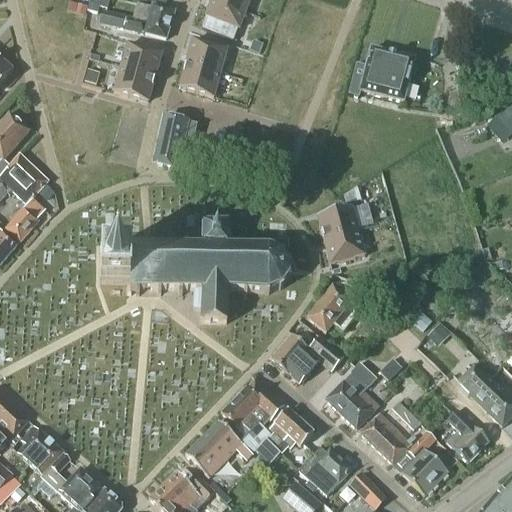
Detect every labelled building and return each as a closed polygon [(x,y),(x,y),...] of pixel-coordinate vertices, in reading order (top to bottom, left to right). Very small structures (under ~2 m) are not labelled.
[(106,12),(109,0),(89,0),(86,13),(97,16),(99,10),(106,12)] [(235,46),(240,33),(241,34),(251,11),(223,0),(216,0),(208,21),(209,21),(204,33),(235,46)] [(223,0),(251,11),(254,0),(223,0)] [(149,11),(136,7),(131,22),(101,15),(98,27),(141,37),(142,35),(165,42),(173,15),(150,8),(149,11)] [(223,77),(230,53),(196,42),(188,66),(223,77)] [(154,78),(161,54),(126,44),(119,68),(154,78)] [(355,66),(346,98),(357,101),(359,94),(402,105),(413,63),(369,52),(365,68),(364,69),(355,66)] [(0,86),(12,74),(0,63),(0,86)] [(188,66),(181,90),(216,101),(223,77),(188,66)] [(112,92),(147,102),(154,78),(119,68),(112,92)] [(95,87),(98,76),(87,73),(84,84),(95,87)] [(449,119),(467,117),(464,94),(447,95),(449,119)] [(0,177),(9,168),(3,163),(28,134),(7,116),(0,124),(0,177)] [(202,146),(192,144),(195,128),(161,120),(151,167),(176,173),(177,169),(185,171),(189,154),(200,156),(209,158),(212,147),(202,145),(202,146)] [(219,149),(213,173),(226,176),(231,152),(219,149)] [(26,209),(31,203),(47,185),(18,158),(9,168),(0,177),(0,202),(9,193),(26,209)] [(44,189),(39,195),(48,203),(53,197),(44,189)] [(31,203),(26,209),(4,232),(19,245),(36,225),(35,224),(43,214),(31,203)] [(323,248),(358,239),(352,214),(317,224),(323,248)] [(226,242),(227,228),(201,228),(201,251),(182,250),(182,246),(179,246),(179,250),(160,250),(161,245),(157,245),(157,250),(139,250),(139,244),(135,244),(135,250),(129,250),(129,257),(99,256),(98,286),(129,287),(129,293),(135,293),(134,298),(138,298),(138,294),(156,294),(156,299),(160,299),(160,294),(177,294),(177,299),(181,299),(181,294),(192,294),(191,312),(200,313),(199,326),(225,327),(226,295),(242,295),(242,300),(245,300),(245,295),(264,296),(264,298),(267,297),(267,295),(278,291),(279,293),(282,291),(281,289),(286,282),(288,283),(289,279),(287,279),(287,270),(289,269),(288,266),(286,266),(282,258),(283,257),(280,254),(279,255),(269,251),(269,246),(264,246),(264,242),(247,243),(247,246),(243,246),(243,251),(226,251),(226,242)] [(0,266),(16,249),(0,235),(0,266)] [(323,248),(330,272),(364,263),(358,239),(323,248)] [(226,242),(226,251),(243,251),(243,246),(243,243),(226,242)] [(420,280),(412,288),(421,296),(429,288),(420,280)] [(342,334),(358,313),(348,305),(350,304),(330,289),(305,321),(325,336),(332,326),(342,334)] [(409,323),(421,334),(430,325),(417,314),(409,323)] [(438,326),(425,339),(434,348),(447,336),(438,326)] [(307,353),(291,338),(269,362),(298,387),(299,386),(302,384),(305,381),(306,378),(317,365),(330,375),(342,361),(318,341),(307,353)] [(386,384),(400,370),(391,362),(377,376),(386,384)] [(355,433),(378,410),(362,395),(374,382),(357,366),(350,373),(351,374),(323,403),(355,433)] [(485,379),(474,368),(465,377),(458,384),(468,395),(467,396),(483,412),(482,413),(500,431),(511,419),(511,399),(503,391),(499,395),(484,380),(485,379)] [(258,427),(262,431),(264,429),(282,410),(254,383),(245,392),(220,417),(226,423),(234,431),(239,425),(249,435),(258,427)] [(0,441),(5,446),(27,424),(0,397),(0,441)] [(402,425),(409,417),(397,405),(390,412),(402,425)] [(465,467),(487,445),(455,412),(445,422),(457,434),(445,446),(465,467)] [(269,438),(265,443),(279,456),(281,458),(287,451),(281,446),(286,440),(299,452),(312,437),(286,413),(267,433),(271,437),(269,438)] [(378,416),(358,436),(377,455),(397,434),(378,416)] [(409,417),(402,425),(412,435),(419,426),(409,417)] [(237,433),(234,431),(226,423),(221,429),(217,425),(200,442),(224,465),(241,449),(250,458),(255,453),(265,443),(269,438),(262,431),(258,427),(249,435),(239,446),(231,439),(237,433)] [(27,469),(39,481),(49,471),(62,457),(32,430),(19,444),(24,449),(16,459),(27,469)] [(391,469),(412,449),(409,446),(414,440),(411,437),(406,443),(397,434),(377,455),(390,468),(391,469)] [(412,449),(391,469),(400,478),(423,500),(446,476),(423,453),(434,442),(426,434),(412,449)] [(207,482),(224,465),(200,442),(184,459),(207,482)] [(439,443),(428,452),(447,473),(458,463),(439,443)] [(325,500),(330,494),(336,489),(341,494),(352,483),(346,477),(350,473),(329,452),(325,456),(319,451),(297,474),(325,500)] [(0,490),(10,481),(11,481),(0,470),(0,490)] [(86,511),(103,494),(79,472),(65,487),(56,497),(71,511),(70,511),(86,511)] [(183,505),(190,511),(196,511),(208,500),(212,496),(197,481),(189,489),(174,475),(159,490),(171,501),(176,497),(184,504),(183,505)] [(360,477),(348,488),(371,511),(375,511),(385,503),(360,477)] [(511,511),(511,479),(482,511),(511,511)] [(10,481),(0,490),(0,508),(18,489),(10,481)] [(280,503),(290,511),(316,511),(320,509),(295,487),(280,503)] [(190,511),(183,505),(184,504),(176,497),(171,501),(159,490),(147,503),(156,511),(190,511)] [(18,507),(26,498),(20,492),(11,501),(18,507)] [(119,511),(119,509),(103,494),(86,511),(119,511)] [(210,511),(222,511),(225,509),(212,496),(208,500),(214,506),(209,510),(210,511)]
